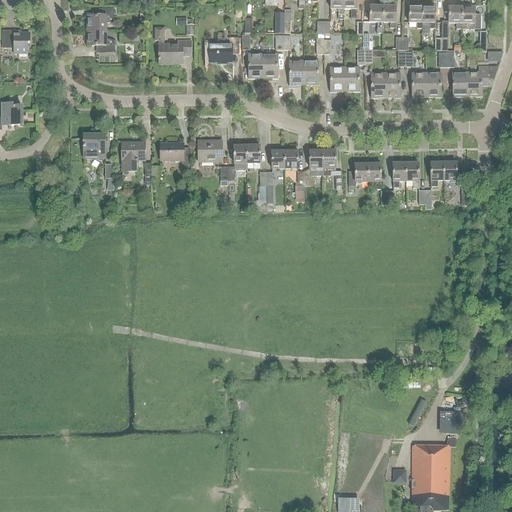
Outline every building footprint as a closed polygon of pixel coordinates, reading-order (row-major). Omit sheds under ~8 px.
[(291,0),(299,0),(299,10),(304,10),(304,0),(291,0)] [(344,10),(343,0),(330,0),(331,10),(338,10),(338,16),(344,16),(344,10)] [(356,0),(343,0),(344,10),(351,10),(351,20),(356,20),(356,0)] [(383,35),(383,24),(383,8),(370,8),(370,24),(378,24),(378,30),(377,31),(377,35),(383,35)] [(383,8),(383,24),(390,24),(390,30),(396,30),(396,8),(383,8)] [(422,29),(422,24),(422,8),(409,8),(409,24),(417,24),(417,29),(422,29)] [(435,8),(422,8),(422,24),(430,24),(430,29),(435,29),(435,8)] [(462,24),(462,8),(449,8),(449,24),(456,24),(456,30),(462,30),(462,24)] [(475,8),(462,8),(462,24),(462,30),(480,30),(481,16),(475,16),(475,8)] [(86,18),(86,32),(106,32),(106,24),(113,22),(113,10),(95,10),(95,18),(86,18)] [(276,14),(275,34),(284,34),(284,22),(285,15),(276,14)] [(158,42),(158,66),(182,65),(182,54),(190,54),(190,42),(177,42),(177,46),(163,46),(163,29),(154,30),(154,42),(158,42)] [(106,32),(86,32),(86,46),(95,46),(95,54),(114,54),(114,42),(106,40),(106,32)] [(2,42),(2,49),(14,49),(14,55),(18,55),(18,59),(27,59),(27,47),(29,47),(29,34),(8,34),(8,33),(8,34),(8,42),(2,42)] [(250,52),(249,37),(241,37),(242,52),(250,52)] [(283,52),(283,37),(275,37),(275,52),(283,52)] [(229,39),(229,46),(209,47),(209,63),(217,63),(217,65),(226,65),(226,63),(232,63),(232,55),(239,55),(238,39),(229,39)] [(413,54),(405,54),(405,68),(414,68),(413,54)] [(454,54),(446,54),(446,69),(454,69),(454,54)] [(263,80),(263,56),(249,56),(249,80),(263,80)] [(278,56),(263,56),(263,80),(278,80),(278,56)] [(304,86),(304,62),(290,63),(290,87),(304,86)] [(304,62),(304,86),(319,86),(318,62),(304,62)] [(479,73),(467,73),(468,98),(482,97),(482,88),(488,88),(488,67),(479,68),(479,73)] [(345,93),(345,69),(331,69),(331,93),(345,93)] [(359,69),(345,69),(345,93),(359,93),(359,69)] [(453,98),(468,98),(467,73),(453,74),(453,98)] [(427,98),(426,74),(412,74),(412,98),(427,98)] [(440,74),(426,74),(427,98),(441,98),(440,74)] [(386,99),(385,75),(371,75),(372,99),(386,99)] [(400,75),(385,75),(386,99),(400,99),(400,75)] [(2,104),(2,125),(8,125),(8,126),(22,126),(22,107),(13,107),(13,105),(9,105),(9,104),(2,104)] [(104,137),(82,137),(83,160),(104,160),(104,137)] [(199,143),(198,143),(198,163),(221,162),(221,143),(214,143),(214,144),(199,145),(199,143)] [(144,162),(144,144),(121,145),(122,173),(136,173),(136,162),(144,162)] [(181,149),(181,145),(161,145),(161,163),(181,163),(181,171),(189,171),(188,149),(181,149)] [(252,147),(246,147),(246,165),(253,164),(253,170),(260,170),(259,164),(259,147),(258,147),(258,145),(252,146),(252,147)] [(234,165),(246,165),(246,147),(241,147),(241,146),(234,146),(234,147),(233,147),(234,165)] [(303,173),(303,187),(304,187),(310,187),(310,177),(322,177),(323,152),(317,152),(316,150),(310,150),(310,152),(309,152),(310,173),(303,173)] [(323,152),(322,177),(335,177),(335,191),(337,191),(342,191),(341,173),(336,173),(335,152),(334,152),(334,150),(328,150),(328,152),(323,152)] [(271,170),(284,170),(284,152),(278,152),(278,151),(272,151),(272,153),(271,153),(271,170)] [(284,152),(284,170),(298,170),(298,152),(296,152),(296,151),(290,151),(290,152),(284,152)] [(444,182),(444,164),(438,164),(438,162),(431,163),(431,165),(430,165),(431,188),(438,188),(438,182),(444,182)] [(444,164),(444,182),(457,181),(457,187),(464,187),(464,172),(457,172),(457,164),(456,164),(456,162),(449,162),(449,164),(444,164)] [(406,182),(406,165),(400,165),(400,163),(394,163),(394,165),(393,165),(393,190),(399,190),(399,182),(406,182)] [(406,165),(406,182),(412,182),(413,190),(419,190),(419,164),(418,164),(418,163),(412,163),(412,165),(406,165)] [(368,183),(368,165),(362,165),(362,164),(355,164),(355,166),(355,173),(348,173),(348,187),(355,187),(355,183),(368,183)] [(368,165),(368,183),(374,183),(376,191),(381,191),(381,165),(380,165),(380,164),(373,164),(373,165),(368,165)] [(304,187),(303,187),(303,173),(298,173),(298,188),(296,188),(296,195),(304,195),(304,187)] [(440,345),(420,345),(420,358),(440,357),(440,352),(448,352),(448,342),(440,342),(440,345)] [(464,414),(440,413),(440,434),(464,435),(464,414)] [(445,448),(412,447),(411,504),(414,504),(414,509),(417,509),(416,511),(432,511),(433,511),(448,511),(449,449),(455,449),(455,441),(447,441),(445,448)] [(407,484),(407,471),(394,472),(395,484),(407,484)] [(359,511),(360,502),(338,501),(338,511),(359,511)]
